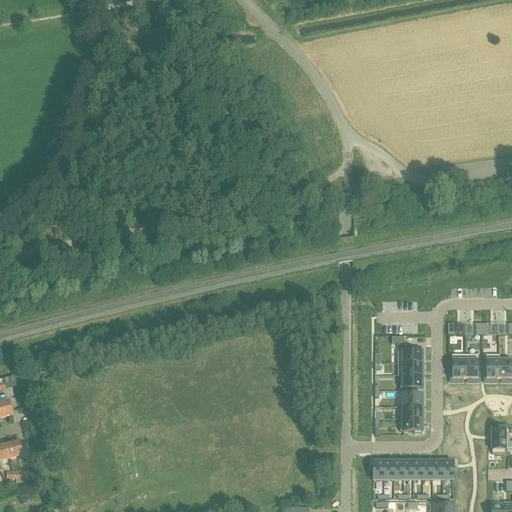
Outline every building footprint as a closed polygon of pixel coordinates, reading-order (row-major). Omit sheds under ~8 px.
[(403,353),(403,365),(421,365),(421,351),(413,351),(413,353),(403,353)] [(452,356),(451,381),(465,381),(465,356),(452,356)] [(465,356),(465,381),(478,381),(478,356),(465,356)] [(486,356),(486,380),(499,381),(499,361),(499,356),(486,356)] [(511,361),(499,361),(499,381),(511,380),(511,361)] [(403,365),(403,377),(421,377),(421,373),(423,373),(423,366),(421,366),(421,365),(403,365)] [(403,377),(403,389),(421,389),(421,377),(403,377)] [(403,396),(403,408),(421,408),(421,396),(413,396),(403,396)] [(0,404),(0,418),(13,416),(9,402),(0,404)] [(403,408),(403,420),(421,420),(421,419),(423,419),(423,413),(421,413),(421,408),(403,408)] [(403,420),(403,432),(413,432),(413,435),(421,435),(421,420),(403,420)] [(492,432),(491,453),(505,453),(505,432),(492,432)] [(6,446),(10,460),(23,457),(20,443),(6,446)] [(0,447),(0,462),(10,460),(6,446),(0,447)] [(412,461),(412,478),(422,478),(421,460),(412,461)] [(421,460),(422,478),(431,477),(431,460),(421,460)] [(431,460),(431,477),(441,477),(441,460),(431,460)] [(441,460),(441,477),(453,477),(453,460),(441,460)] [(371,462),(371,479),(383,479),(382,461),(371,462)] [(382,461),(383,479),(393,478),(393,461),(382,461)] [(393,461),(393,478),(402,478),(402,461),(393,461)] [(402,461),(402,478),(412,478),(412,461),(402,461)] [(47,489),(44,483),(38,486),(41,492),(47,489)] [(491,509),(490,511),(511,511),(511,508),(511,503),(503,503),(503,509),(491,509)]
